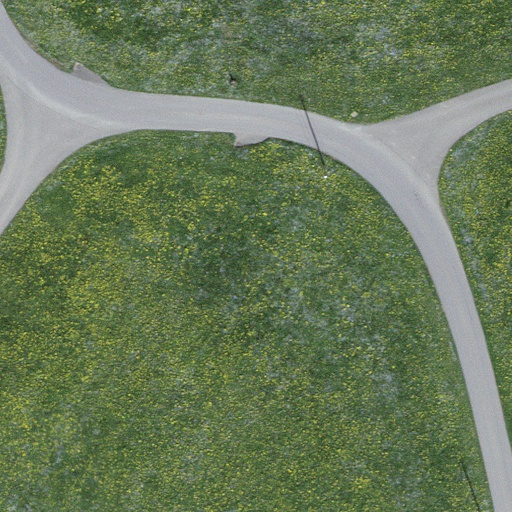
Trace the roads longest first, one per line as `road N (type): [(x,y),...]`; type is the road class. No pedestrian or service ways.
road 1 (unclassified): [(509,511),(470,338),(436,248),(385,173),(355,148),(299,124),(58,95),(0,38)]
road 2 (track): [(511,95),(421,138),(385,173)]
road 3 (track): [(0,207),(58,95)]
